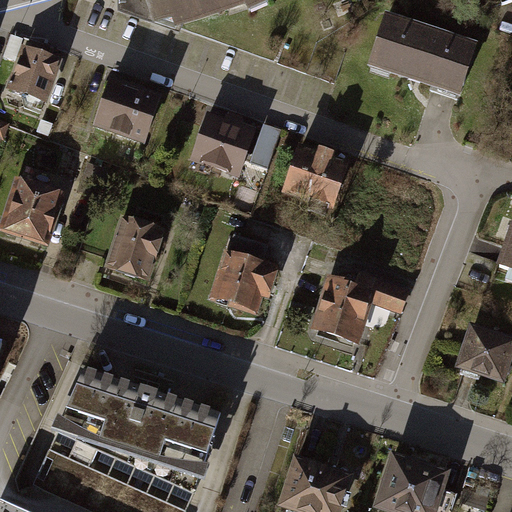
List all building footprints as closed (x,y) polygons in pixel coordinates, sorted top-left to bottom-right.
[(242,0),(147,0),(158,28),(172,23),(176,33),(187,29),(246,8),(242,0)] [(242,0),(246,8),(248,14),(274,3),(273,0),(242,0)] [(375,78),(466,108),(482,62),(390,31),(375,78)] [(74,65),(34,52),(19,99),(59,111),(74,65)] [(116,88),(101,133),(152,150),(168,106),(116,88)] [(210,121),(196,163),(244,179),(258,137),(210,121)] [(312,153),(296,198),(349,216),(364,171),(312,153)] [(5,235),(57,253),(74,202),(23,185),(5,235)] [(511,219),(496,266),(511,271),(511,219)] [(111,273),(158,289),(175,240),(127,224),(111,273)] [(217,307),(265,323),(282,273),(235,257),(217,307)] [(359,275),(356,283),(328,274),(308,330),(357,347),(372,304),(400,313),(408,291),(359,275)] [(511,336),(474,324),(459,368),(502,383),(511,354),(511,336)] [(86,374),(37,482),(102,511),(182,511),(226,417),(86,374)] [(377,511),(442,511),(455,473),(396,455),(377,511)] [(280,511),(283,511),(347,511),(358,479),(295,460),(280,511)]
